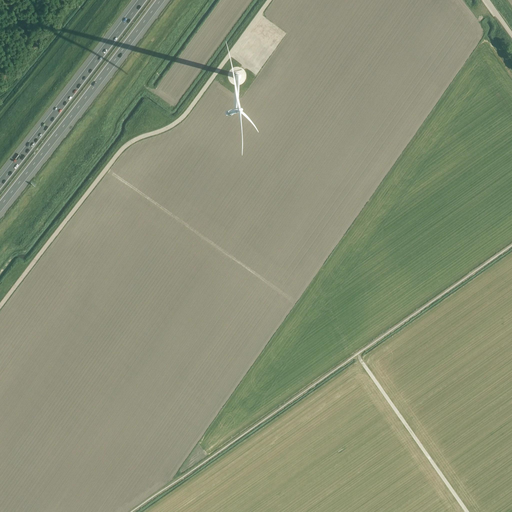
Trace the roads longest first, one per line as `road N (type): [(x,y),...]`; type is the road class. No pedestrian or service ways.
road 1 (motorway): [(0,205),(160,0)]
road 2 (motorway): [(140,0),(0,181)]
road 3 (track): [(466,511),(356,354)]
